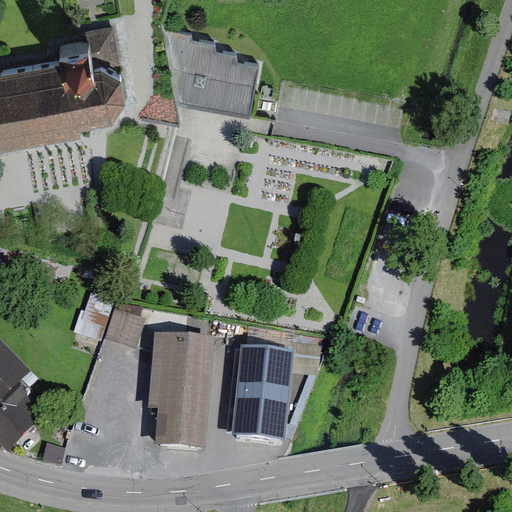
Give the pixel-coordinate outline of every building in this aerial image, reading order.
[(71,76),(67,56),(0,68),(0,147),(83,133),(81,123),(113,118),(126,97),(113,26),(85,31),(87,39),(97,37),(103,70),(71,76)] [(264,67),(173,28),(183,102),(251,116),(264,67)] [(87,39),(65,43),(67,56),(71,76),(103,70),(97,37),(87,39)] [(92,287),(79,328),(102,336),(116,295),(92,287)] [(116,308),(106,339),(137,349),(147,318),(116,308)] [(56,420),(23,386),(37,373),(0,334),(0,435),(19,456),(56,420)] [(215,339),(159,337),(155,445),(211,446),(215,339)] [(294,349),(240,344),(232,436),(286,440),(294,349)]
